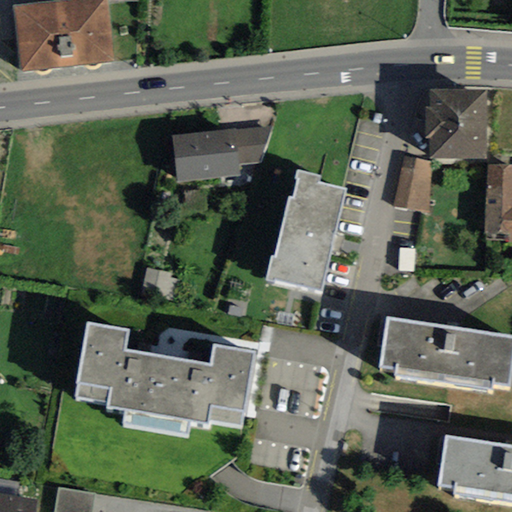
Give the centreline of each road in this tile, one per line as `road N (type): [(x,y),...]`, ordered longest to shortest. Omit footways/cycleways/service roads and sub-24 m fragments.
road 1 (residential): [(310,511),(401,106),(402,64)]
road 2 (tertiary): [(0,106),(402,64)]
